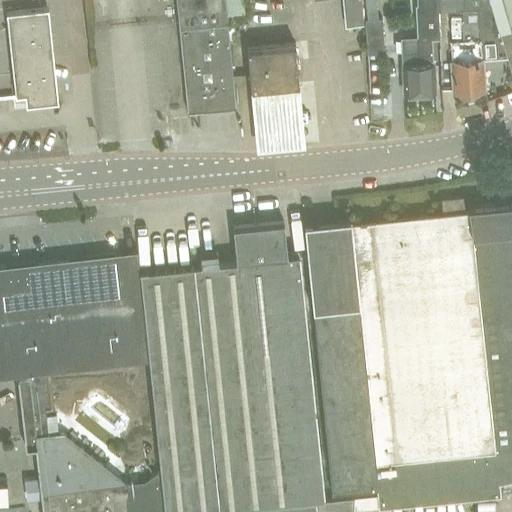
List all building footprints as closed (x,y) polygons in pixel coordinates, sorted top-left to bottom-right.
[(0,0),(0,90),(47,85),(37,0),(0,0)] [(176,0),(188,106),(204,104),(204,109),(235,106),(225,13),(223,0),(176,0)] [(243,0),(223,0),(225,13),(244,11),(243,0)] [(360,0),(344,0),(347,19),(363,18),(360,0)] [(375,0),(365,0),(367,19),(378,18),(375,0)] [(438,0),(438,3),(439,10),(464,9),(477,8),(477,20),(461,21),(463,40),(450,41),(452,60),(454,89),(457,89),(457,93),(461,94),(469,94),(473,91),(473,87),(484,86),(482,58),(508,56),(503,38),(497,39),(497,38),(495,27),(487,0),(438,0)] [(418,36),(403,36),(403,38),(404,63),(405,92),(435,90),(433,42),(433,38),(440,37),(439,10),(438,3),(416,4),(417,26),(418,36)] [(365,19),(367,53),(384,52),(382,18),(378,18),(367,19),(365,19)] [(247,47),(251,87),(299,82),(294,41),(247,47)] [(442,211),(464,209),(463,195),(441,197),(442,211)] [(350,218),(304,223),(333,491),(377,486),(380,505),(502,492),(501,480),(511,477),(511,199),(468,205),(468,208),(464,209),(442,211),(351,221),(350,218)] [(354,511),(355,495),(324,498),(298,253),(287,254),(283,221),(233,227),(236,259),(140,269),(161,473),(165,509),(165,511),(354,511)] [(148,358),(136,249),(0,264),(0,375),(27,372),(47,370),(49,370),(148,358)] [(141,511),(165,509),(161,473),(131,493),(125,493),(126,485),(124,485),(63,433),(48,435),(48,431),(57,430),(56,414),(45,415),(44,408),(52,407),(47,370),(27,372),(28,376),(18,377),(17,377),(26,447),(36,445),(44,511),(141,511)]
